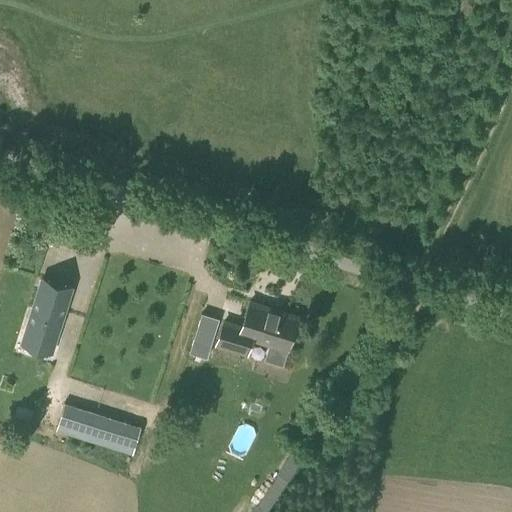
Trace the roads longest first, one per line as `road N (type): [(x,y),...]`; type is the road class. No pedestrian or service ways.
road 1 (unclassified): [(511,321),(0,156)]
road 2 (track): [(511,82),(417,291)]
